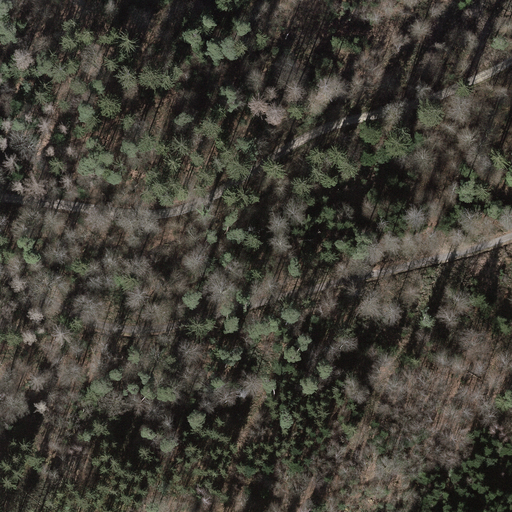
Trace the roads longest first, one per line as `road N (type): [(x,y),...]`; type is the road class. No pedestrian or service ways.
road 1 (track): [(511,59),(454,89),(358,115),(206,198),(153,213),(0,197)]
road 2 (track): [(511,236),(143,330),(69,316),(0,268)]
